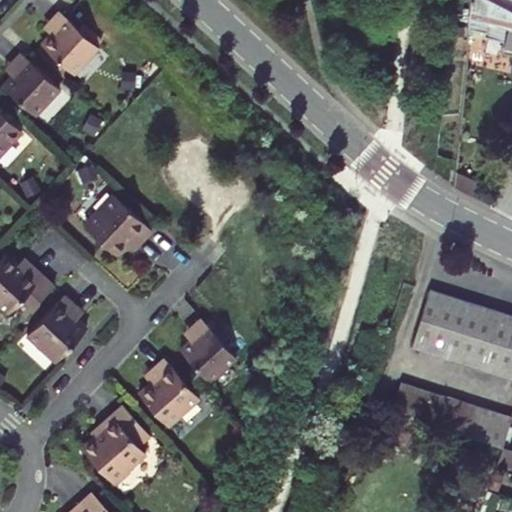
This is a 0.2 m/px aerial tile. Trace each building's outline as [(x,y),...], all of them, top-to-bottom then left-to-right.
[(511,0),(474,0),(474,30),(509,40),(507,48),(511,49),(511,0)] [(81,71),(106,45),(66,7),(54,20),(58,24),(54,29),(58,32),(49,41),(81,71)] [(54,20),(49,25),(54,29),(58,24),(54,20)] [(41,113),(66,87),(27,49),(17,60),(20,63),(13,69),(18,74),(10,82),(41,113)] [(17,60),(10,67),(13,69),(20,63),(17,60)] [(0,156),(27,128),(0,102),(0,156)] [(511,166),(496,200),(511,207),(511,166)] [(155,229),(117,193),(89,223),(121,254),(132,242),(137,247),(155,229)] [(34,262),(30,266),(23,259),(20,263),(9,252),(0,261),(0,304),(9,313),(18,304),(29,314),(58,285),(34,262)] [(23,259),(30,266),(34,262),(27,255),(23,259)] [(456,292),(442,286),(431,316),(445,321),(456,292)] [(459,326),(470,297),(456,292),(445,321),(459,326)] [(81,318),(73,310),(78,304),(67,294),(31,333),(58,359),(90,327),(81,318)] [(473,331),(483,302),(470,297),(459,326),(473,331)] [(486,336),(496,307),(483,302),(473,331),(486,336)] [(78,304),(73,310),(81,318),(86,312),(78,304)] [(498,340),(509,311),(496,307),(486,336),(498,340)] [(511,345),(511,343),(511,312),(509,311),(498,340),(511,345)] [(214,380),(241,356),(205,316),(193,327),(196,330),(191,335),(194,339),(184,347),(214,380)] [(421,342),(435,348),(445,321),(431,316),(421,342)] [(449,353),(459,326),(445,321),(435,348),(449,353)] [(463,358),(473,331),(459,326),(449,353),(463,358)] [(191,335),(196,330),(193,327),(188,332),(191,335)] [(476,363),(486,336),(473,331),(463,358),(476,363)] [(489,368),(498,340),(486,336),(476,363),(489,368)] [(502,372),(511,345),(498,340),(489,368),(502,372)] [(511,376),(511,344),(511,345),(502,372),(511,376)] [(156,382),(144,393),(173,424),(204,396),(170,358),(158,369),(161,373),(153,380),(156,382)] [(153,380),(161,373),(158,369),(150,376),(153,380)] [(413,408),(424,377),(410,372),(398,403),(413,408)] [(427,413),(438,383),(424,377),(413,408),(427,413)] [(451,388),(438,383),(427,413),(441,418),(451,388)] [(465,393),(451,388),(441,418),(454,423),(465,393)] [(477,398),(465,393),(454,423),(467,427),(477,398)] [(489,402),(477,398),(467,427),(479,431),(489,402)] [(503,407),(489,402),(479,431),(492,436),(503,407)] [(155,435),(128,404),(105,424),(108,428),(99,435),(88,445),(121,483),(136,470),(134,467),(152,452),(145,444),(155,435)] [(506,441),(511,421),(511,410),(503,407),(492,436),(506,441)] [(99,435),(108,428),(105,424),(96,432),(99,435)] [(511,442),(506,441),(500,457),(511,460),(511,442)] [(75,511),(117,511),(97,488),(73,508),(75,511)]
